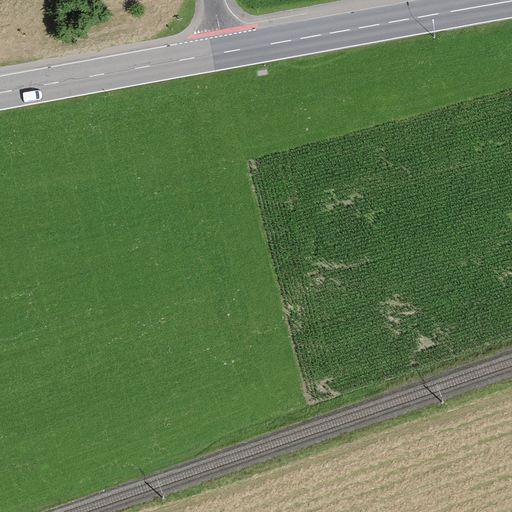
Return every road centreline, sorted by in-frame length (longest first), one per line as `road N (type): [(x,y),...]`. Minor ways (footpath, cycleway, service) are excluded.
road 1 (primary): [(226,51),(511,1)]
road 2 (primary): [(0,91),(226,51)]
